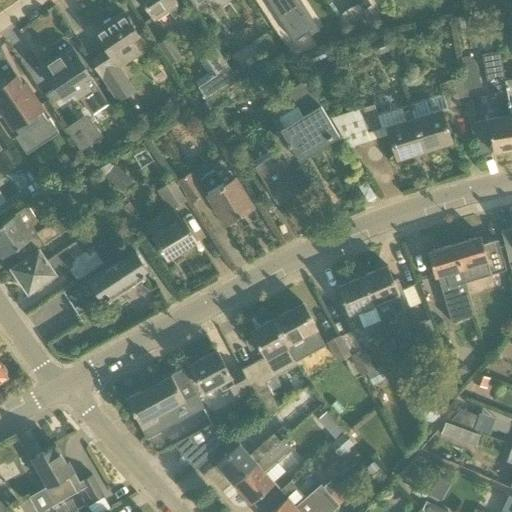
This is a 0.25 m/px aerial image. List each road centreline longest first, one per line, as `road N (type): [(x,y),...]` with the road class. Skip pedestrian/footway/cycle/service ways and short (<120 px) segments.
road 1 (residential): [(64,387),(267,272),(449,200),(511,185)]
road 2 (residential): [(173,511),(64,387)]
